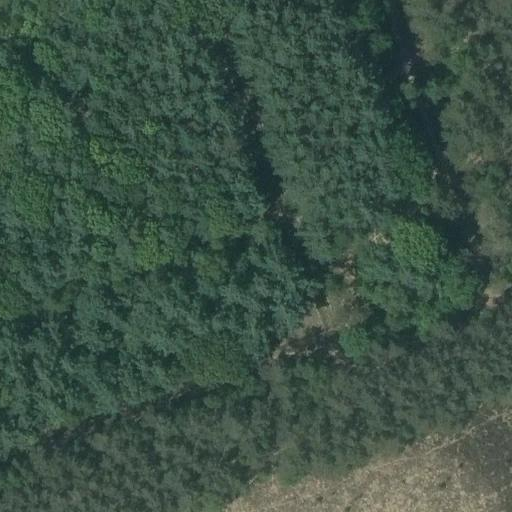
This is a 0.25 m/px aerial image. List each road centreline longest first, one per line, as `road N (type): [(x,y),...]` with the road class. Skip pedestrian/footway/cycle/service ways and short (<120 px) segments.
road 1 (track): [(0,463),(285,356),(400,352),(454,329),(480,300)]
road 2 (track): [(480,300),(475,253),(386,0)]
